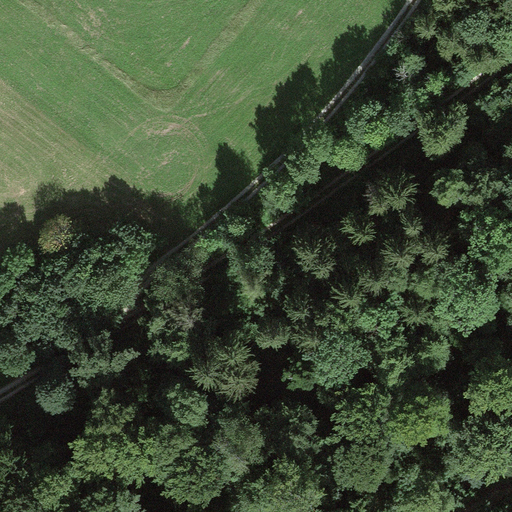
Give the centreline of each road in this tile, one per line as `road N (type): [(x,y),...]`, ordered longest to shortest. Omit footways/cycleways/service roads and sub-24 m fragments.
road 1 (track): [(125,327),(279,235),(511,55)]
road 2 (track): [(125,327),(142,286),(326,124),(415,0)]
road 3 (track): [(0,417),(125,327)]
